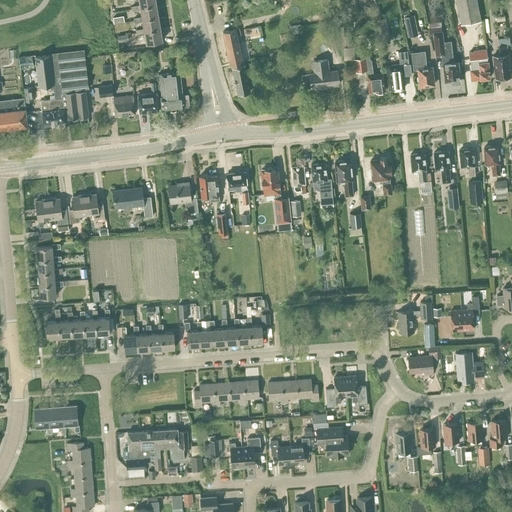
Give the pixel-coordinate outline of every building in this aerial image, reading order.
[(455,0),(461,24),(480,20),(476,0),(455,0)] [(142,19),(158,16),(156,4),(140,7),(140,5),(132,6),(133,11),(140,10),(142,17),(142,19)] [(366,5),(361,15),(368,18),(373,8),(366,5)] [(124,22),(123,15),(112,17),(114,24),(124,22)] [(418,35),(414,15),(403,17),(407,37),(418,35)] [(145,31),(160,28),(158,16),(142,19),(142,17),(134,18),(135,22),(143,21),(144,28),(145,31)] [(376,21),(378,31),(387,29),(385,19),(376,21)] [(443,42),(442,32),(441,21),(428,23),(429,33),(430,35),(434,35),(437,55),(441,54),(444,54),(443,42)] [(300,25),(290,27),(291,34),(302,32),(300,25)] [(146,43),(162,40),(160,28),(145,31),(144,28),(136,30),(137,35),(145,33),(146,43)] [(244,60),(242,61),(235,29),(223,31),(230,63),(237,94),(250,91),(244,60)] [(127,34),(117,35),(118,42),(129,40),(127,34)] [(500,55),(493,56),(495,77),(503,77),(504,78),(507,77),(508,76),(510,76),(508,54),(506,45),(510,44),(509,37),(498,39),(500,55)] [(451,41),(443,42),(444,54),(441,54),(444,82),(451,81),(452,85),(460,84),(460,80),(461,80),(458,61),(454,61),(451,41)] [(85,90),(85,89),(88,88),(84,49),(49,53),(50,55),(54,85),(53,85),(55,99),(63,98),(64,108),(67,108),(69,119),(89,116),(85,90)] [(473,52),(469,52),(471,69),(472,79),(480,78),(482,79),(487,79),(489,77),(487,62),(486,57),(487,57),(486,49),(473,50),(473,52)] [(388,66),(391,89),(392,89),(394,90),(398,90),(399,88),(404,88),(403,80),(404,79),(404,76),(412,75),(410,63),(409,64),(407,51),(398,52),(399,65),(388,66)] [(431,67),(427,67),(425,51),(411,52),(413,70),(418,69),(420,86),(425,85),(427,87),(432,86),(434,84),(431,67)] [(39,86),(53,85),(54,85),(50,55),(35,57),(39,86)] [(373,75),(372,66),(371,60),(367,57),(354,58),(353,58),(355,72),(367,70),(368,75),(367,76),(369,92),(384,90),(382,74),(373,75)] [(320,86),(339,84),(337,70),(328,72),(326,60),(314,61),(315,74),(310,74),(311,87),(313,87),(313,89),(321,88),(320,86)] [(184,107),(189,106),(188,94),(182,94),(180,71),(159,74),(160,84),(156,84),(157,91),(161,90),(162,96),(160,96),(162,110),(184,107)] [(112,84),(99,86),(100,96),(113,95),(112,84)] [(34,101),(32,86),(23,87),(25,102),(34,101)] [(139,112),(159,110),(156,92),(137,94),(139,112)] [(115,115),(135,113),(133,95),(113,97),(115,115)] [(23,98),(0,100),(0,129),(27,126),(25,109),(24,109),(23,98)] [(65,121),(64,108),(63,98),(55,99),(40,101),(43,124),(65,121)] [(498,146),(484,147),(486,164),(491,164),(492,175),(500,174),(499,163),(498,146)] [(473,149),(459,150),(460,158),(459,158),(460,166),(467,166),(468,176),(475,175),(474,165),(473,149)] [(448,151),(434,152),(435,169),(441,168),(442,182),(450,182),(449,168),(448,151)] [(429,172),(426,172),(424,153),(410,154),(412,171),(418,170),(420,193),(431,192),(429,172)] [(379,159),(370,160),(371,170),(372,180),(382,179),(383,194),(392,193),(391,184),(389,184),(389,178),(389,173),(392,173),(391,165),(388,165),(387,157),(379,157),(379,159)] [(350,160),(335,162),(337,181),(343,180),(345,196),(353,195),(351,179),(352,179),(352,178),(353,178),(352,172),(351,172),(350,160)] [(330,178),(326,178),(325,163),(311,164),(313,181),(313,186),(314,188),(316,189),(317,190),(318,190),(320,190),(322,207),(333,206),(330,178)] [(306,193),(303,165),(291,167),(293,185),(294,189),(296,191),(301,190),(302,193),(306,193)] [(274,168),(272,169),(270,168),(268,168),(266,169),(261,170),(262,180),(263,180),(264,194),(273,193),(273,199),(274,199),(276,223),(290,221),(288,197),(280,198),(280,192),(279,192),(277,174),(274,174),(274,168)] [(248,203),(245,171),(227,173),(229,189),(239,188),(239,193),(242,192),(243,203),(248,203)] [(210,175),(199,176),(201,196),(210,195),(210,200),(219,199),(217,175),(210,175)] [(468,181),(470,203),(482,202),(481,180),(468,181)] [(508,196),(506,180),(494,181),(495,197),(508,196)] [(168,186),(170,203),(187,200),(189,212),(198,211),(196,197),(191,198),(189,182),(182,183),(182,184),(168,186)] [(142,187),(113,191),(115,207),(143,204),(145,217),(153,216),(151,196),(143,197),(142,187)] [(459,208),(457,187),(446,188),(448,209),(459,208)] [(84,194),(87,214),(93,214),(94,219),(104,218),(103,206),(97,207),(96,193),(91,194),(91,193),(84,194)] [(79,215),(87,214),(84,194),(78,194),(78,195),(73,196),(74,209),(69,210),(70,222),(80,221),(79,215)] [(360,195),(361,210),(371,209),(369,194),(360,195)] [(48,198),(50,219),(57,218),(57,224),(68,223),(66,210),(61,211),(59,198),(54,199),(54,197),(48,198)] [(43,219),(50,219),(48,198),(41,199),(41,200),(36,200),(39,226),(43,225),(43,219)] [(301,215),(299,200),(290,201),(292,216),(301,215)] [(362,234),(361,225),(359,211),(349,212),(351,226),(351,227),(349,227),(350,235),(362,234)] [(228,233),(226,212),(216,213),(218,234),(228,233)] [(198,226),(197,218),(187,219),(188,227),(198,226)] [(52,238),(52,231),(38,233),(39,239),(52,238)] [(311,245),(310,236),(303,237),(304,246),(311,245)] [(37,257),(53,256),(53,249),(61,248),(60,243),(52,244),(52,246),(36,247),(37,257)] [(38,270),(55,269),(54,261),(61,260),(61,256),(53,256),(37,257),(38,270)] [(39,282),(56,281),(55,273),(63,273),(62,268),(55,269),(38,270),(39,282)] [(511,279),(511,287),(503,288),(503,295),(497,296),(497,304),(504,304),(504,307),(511,306),(511,279)] [(39,282),(40,297),(57,296),(56,286),(64,285),(63,280),(56,281),(39,282)] [(432,294),(427,294),(428,301),(420,302),(420,310),(398,311),(400,332),(414,332),(413,316),(421,315),(421,318),(432,317),(431,302),(432,302),(432,294)] [(463,330),(474,329),(473,313),(479,313),(478,297),(471,297),(472,304),(467,304),(467,309),(461,310),(463,330)] [(261,309),(269,309),(265,299),(257,299),(257,300),(253,300),(254,306),(261,306),(261,309)] [(187,304),(178,305),(179,318),(188,318),(187,304)] [(154,315),(153,306),(145,306),(146,315),(154,315)] [(441,316),(441,307),(433,308),(433,317),(441,316)] [(97,334),(110,333),(108,318),(110,318),(109,309),(105,309),(105,317),(98,318),(96,318),(97,334)] [(96,318),(98,318),(97,310),(93,310),(93,318),(85,319),(83,319),(85,335),(97,334),(96,318)] [(452,330),(463,330),(461,310),(450,311),(452,330)] [(83,319),(85,319),(84,311),(80,311),(81,319),(73,320),(71,320),(72,336),(85,335),(83,319)] [(59,321),(61,321),(60,312),(55,313),(56,321),(46,322),(47,337),(60,336),(59,321)] [(71,320),(73,320),(72,312),(68,312),(68,320),(61,321),(59,321),(60,336),(72,336),(71,320)] [(261,314),(261,325),(270,324),(269,313),(261,314)] [(261,325),(260,325),(252,325),(252,317),(247,318),(248,326),(249,326),(250,342),(263,341),(261,326),(261,325)] [(240,326),(239,318),(235,318),(235,327),(236,327),(238,343),(250,342),(249,326),(248,326),(240,326)] [(210,329),(210,321),(209,319),(201,320),(201,322),(197,322),(198,330),(200,330),(201,346),(213,345),(212,329),(210,329)] [(236,327),(235,327),(227,327),(227,319),(222,320),(223,328),(224,328),(225,344),(238,343),(236,327)] [(224,328),(223,328),(215,328),(214,320),(210,321),(210,329),(212,329),(213,345),(225,344),(224,328)] [(200,330),(198,330),(190,331),(190,322),(184,322),(185,331),(187,331),(188,347),(201,346),(200,330)] [(433,323),(423,324),(424,346),(434,345),(433,323)] [(174,347),(173,332),(163,332),(163,324),(159,325),(159,333),(161,333),(162,348),(174,347)] [(161,333),(159,333),(151,333),(151,325),(146,326),(147,334),(148,333),(149,349),(162,348),(161,333)] [(148,333),(147,334),(139,334),(138,326),(134,326),(134,335),(136,335),(137,350),(149,349),(148,333)] [(136,335),(134,335),(127,336),(126,327),(121,327),(122,336),(123,336),(124,351),(137,350),(136,335)] [(429,347),(429,354),(433,354),(434,358),(441,357),(440,346),(429,347)] [(473,376),(483,375),(482,361),(472,362),(471,352),(456,353),(458,381),(473,380),(473,376)] [(408,358),(409,372),(424,371),(425,375),(433,374),(431,356),(408,358)] [(367,403),(366,385),(357,386),(356,375),(345,376),(346,396),(352,396),(353,401),(358,401),(358,404),(367,403)] [(340,397),(346,396),(345,376),(334,377),(335,392),(332,392),(331,388),(326,389),(327,406),(336,406),(336,402),(341,402),(340,397)] [(300,380),(302,397),(311,396),(312,401),(319,401),(317,385),(311,385),(311,379),(300,380)] [(245,398),(247,398),(259,397),(258,380),(243,381),(245,398)] [(285,398),(288,398),(302,397),(300,380),(284,381),(285,398)] [(247,398),(245,398),(243,381),(229,382),(230,399),(240,399),(241,403),(247,403),(247,398)] [(288,398),(285,398),(284,381),(268,382),(269,400),(281,399),(281,403),(288,403),(288,398)] [(219,400),(230,399),(229,382),(214,383),(215,401),(212,401),(212,406),(220,405),(219,400)] [(212,401),(215,401),(214,383),(199,384),(200,390),(194,391),(195,407),(202,406),(202,402),(212,401)] [(64,426),(66,426),(75,425),(75,432),(80,431),(79,425),(78,425),(76,405),(62,406),(64,426)] [(66,432),(66,426),(64,426),(62,406),(49,407),(50,427),(52,427),(61,426),(62,432),(66,432)] [(52,433),(52,427),(50,427),(49,407),(34,408),(36,428),(47,427),(48,433),(52,433)] [(326,422),(325,413),(312,414),(313,423),(326,422)] [(250,419),(240,420),(240,428),(251,427),(250,419)] [(502,445),(501,438),(506,437),(505,419),(491,420),(492,438),(489,438),(490,446),(502,445)] [(469,440),(483,439),(481,421),(467,422),(469,440)] [(445,442),(459,441),(457,423),(443,424),(445,442)] [(304,436),(312,435),(312,427),(304,428),(304,436)] [(348,454),(347,435),(343,436),(342,427),(317,428),(318,443),(326,443),(327,456),(331,455),(331,456),(344,455),(348,454)] [(187,430),(178,430),(178,428),(165,429),(166,449),(170,448),(171,459),(184,458),(184,447),(188,447),(187,430)] [(430,453),(430,446),(435,446),(434,428),(420,429),(421,446),(417,447),(417,454),(430,453)] [(154,450),(154,456),(154,458),(155,470),(161,469),(160,456),(160,449),(166,449),(165,429),(152,430),(154,450)] [(154,458),(154,456),(154,450),(152,430),(140,431),(141,450),(142,458),(144,458),(148,458),(148,459),(154,458)] [(141,450),(140,431),(127,432),(128,450),(128,459),(127,459),(127,468),(144,467),(144,458),(142,458),(141,450)] [(397,452),(411,451),(410,432),(396,434),(397,452)] [(255,466),(253,451),(261,451),(259,437),(247,438),(247,446),(242,446),(243,467),(255,466)] [(303,453),(310,452),(309,437),(301,438),(302,445),(290,446),(291,463),(304,462),(303,453)] [(219,455),(218,439),(209,440),(210,456),(219,455)] [(291,463),(290,446),(278,447),(277,440),(270,440),(271,455),(278,455),(279,464),(291,463)] [(91,462),(90,448),(83,448),(83,442),(67,443),(68,450),(73,450),(73,460),(69,460),(69,464),(91,462)] [(243,467),(242,446),(235,447),(235,443),(228,443),(229,448),(230,448),(232,467),(243,467)] [(465,464),(464,445),(456,445),(458,464),(465,464)] [(489,464),(488,447),(477,447),(479,465),(489,464)] [(442,472),(440,451),(432,451),(434,473),(442,472)] [(202,470),(201,455),(191,456),(192,471),(202,470)] [(410,471),(418,470),(417,456),(408,457),(410,471)] [(75,478),(92,476),(91,462),(69,464),(69,468),(74,468),(75,478)] [(144,467),(127,468),(128,476),(144,475),(144,467)] [(71,493),(93,491),(92,476),(75,478),(76,488),(71,489),(71,493)] [(88,511),(88,506),(94,505),(93,491),(71,493),(72,496),(76,496),(77,506),(73,506),(73,511),(88,511)] [(193,506),(192,502),(192,493),(183,494),(184,502),(184,506),(193,506)] [(181,495),(171,495),(172,503),(182,502),(181,495)] [(232,511),(232,503),(217,504),(216,496),(200,498),(201,510),(213,509),(213,511),(232,511)] [(371,511),(371,497),(357,498),(357,503),(350,504),(350,511),(371,511)] [(340,511),(340,499),(326,500),(327,511),(325,511),(340,511)] [(132,511),(159,511),(158,501),(146,502),(147,509),(133,510),(132,511)] [(294,510),(293,511),(310,511),(310,509),(308,509),(308,501),(295,502),(295,510),(294,510)]
